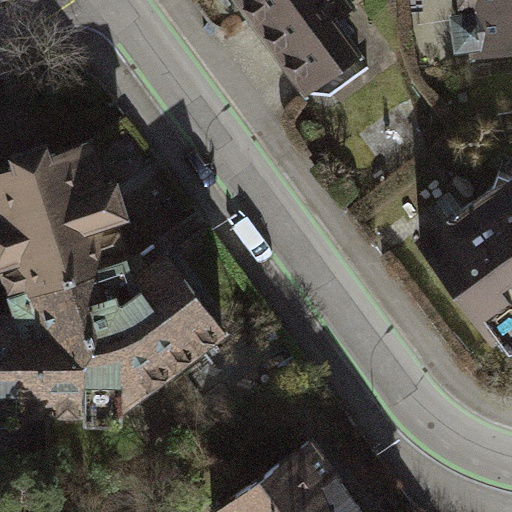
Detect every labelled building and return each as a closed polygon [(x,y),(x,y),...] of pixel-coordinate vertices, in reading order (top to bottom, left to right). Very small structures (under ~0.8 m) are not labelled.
[(240,0),(305,82),(342,52),(343,35),(330,19),(338,13),(338,0),(240,0)] [(511,0),(462,0),(470,52),(511,46),(511,0)] [(15,164),(0,168),(0,262),(2,262),(12,293),(125,257),(112,215),(126,210),(121,195),(116,179),(103,183),(89,140),(49,153),(45,143),(29,148),(12,153),(15,164)] [(511,177),(497,172),(492,186),(417,239),(464,302),(489,336),(496,332),(509,348),(511,346),(511,177)] [(18,312),(0,312),(0,405),(97,407),(133,395),(223,328),(196,291),(166,251),(149,263),(140,254),(125,257),(12,293),(18,312)] [(309,438),(213,508),(215,511),(375,511),(369,503),(361,509),(309,438)]
